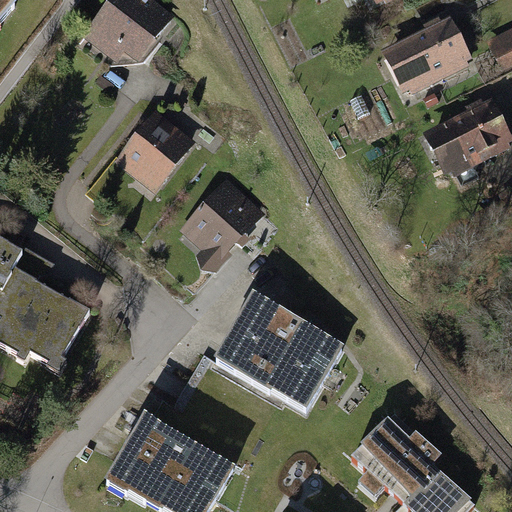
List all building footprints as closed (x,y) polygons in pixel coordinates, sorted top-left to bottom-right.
[(0,0),(0,28),(17,9),(6,0),(0,0)] [(179,22),(149,0),(115,0),(82,45),(116,70),(145,67),(179,22)] [(450,26),(386,57),(408,104),(473,72),(450,26)] [(511,34),(490,45),(503,73),(511,69),(511,34)] [(489,106),(435,135),(454,171),(508,142),(489,106)] [(197,147),(158,118),(118,170),(157,200),(197,147)] [(270,218),(228,183),(182,238),(205,256),(199,262),(220,279),(270,218)] [(60,380),(95,316),(21,276),(29,260),(4,247),(0,253),(0,358),(31,375),(36,367),(60,380)] [(344,352),(256,302),(221,364),(310,413),(344,352)] [(440,458),(393,414),(350,460),(367,475),(356,485),(374,501),(385,489),(404,507),(399,511),(469,511),(474,508),(430,468),(440,458)] [(220,511),(242,473),(149,422),(113,489),(155,511),(220,511)]
